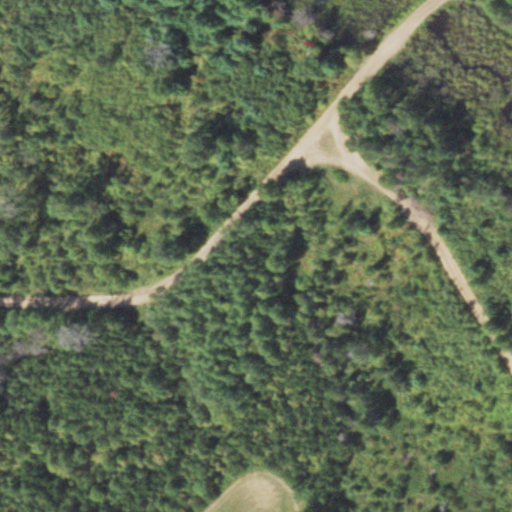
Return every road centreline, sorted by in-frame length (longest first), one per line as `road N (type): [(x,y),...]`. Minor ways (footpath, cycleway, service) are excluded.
road 1 (residential): [(438,0),(189,272),(127,297),(0,301)]
road 2 (track): [(511,352),(411,200),(354,162),(349,99)]
